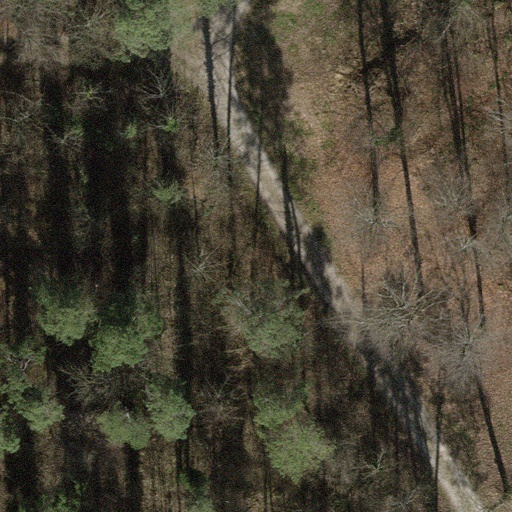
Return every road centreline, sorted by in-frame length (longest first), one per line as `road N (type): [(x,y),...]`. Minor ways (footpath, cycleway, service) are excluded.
road 1 (track): [(476,511),(227,101),(222,49),(246,0)]
road 2 (track): [(222,49),(0,58)]
